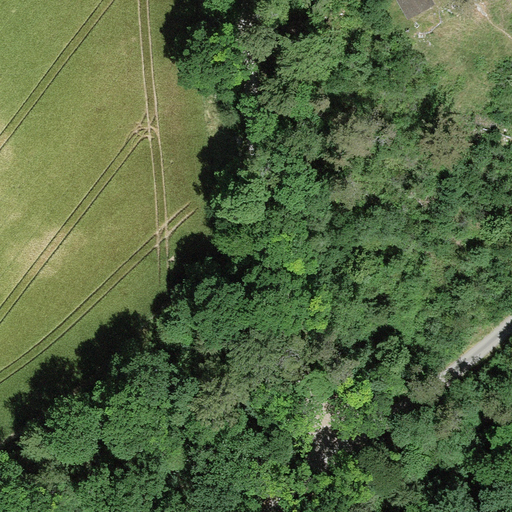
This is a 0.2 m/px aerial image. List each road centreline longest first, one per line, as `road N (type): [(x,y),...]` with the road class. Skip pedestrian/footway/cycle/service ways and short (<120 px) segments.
road 1 (track): [(360,433),(308,390),(264,230),(248,0)]
road 2 (unclassified): [(270,511),(360,433),(511,321)]
road 3 (track): [(360,433),(301,428),(146,355)]
